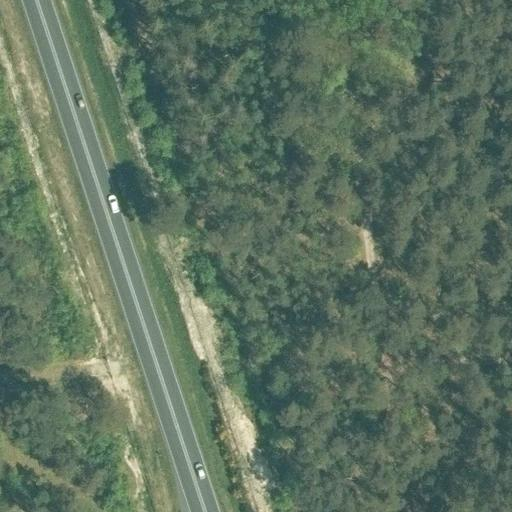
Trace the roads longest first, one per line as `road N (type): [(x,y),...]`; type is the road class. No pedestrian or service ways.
road 1 (trunk): [(209,511),(42,0)]
road 2 (track): [(0,379),(161,364)]
